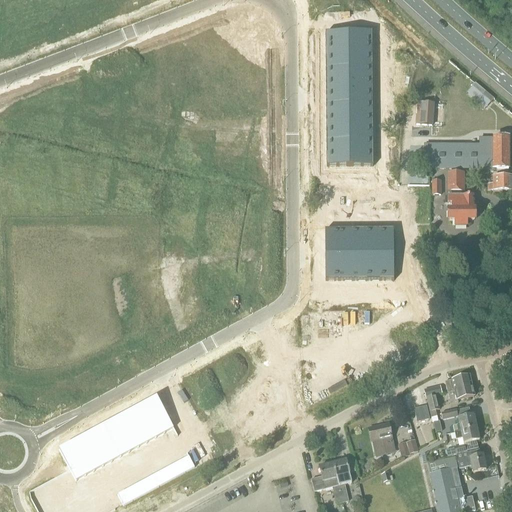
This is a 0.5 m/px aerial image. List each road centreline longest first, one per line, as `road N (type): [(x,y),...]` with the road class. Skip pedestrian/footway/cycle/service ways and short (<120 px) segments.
road 1 (unclassified): [(292,197),(292,295),(34,439)]
road 2 (unclassified): [(168,511),(448,364)]
road 3 (unclassified): [(448,364),(415,277),(412,198),(292,197)]
road 4 (unclassified): [(0,81),(217,0)]
road 5 (unclassified): [(274,0),(291,26),(292,197)]
road 6 (secondary): [(412,0),(511,87)]
